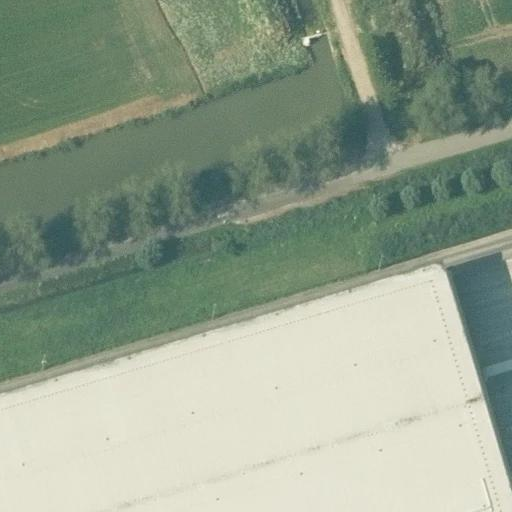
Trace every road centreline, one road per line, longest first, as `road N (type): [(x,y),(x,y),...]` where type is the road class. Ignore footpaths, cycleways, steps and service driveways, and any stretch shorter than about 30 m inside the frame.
road 1 (unclassified): [(0,282),(385,163)]
road 2 (unclassified): [(385,163),(331,0)]
road 3 (unclassified): [(385,163),(511,128)]
